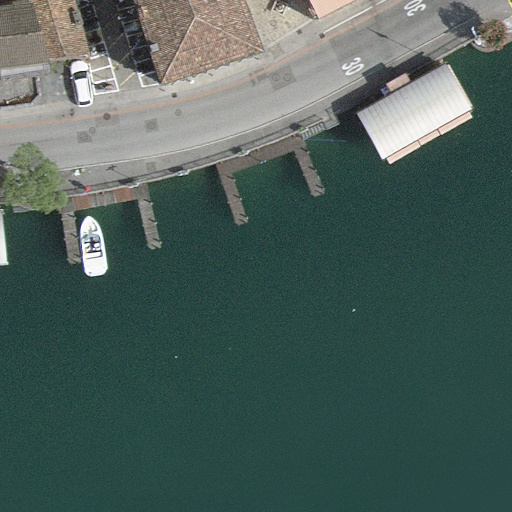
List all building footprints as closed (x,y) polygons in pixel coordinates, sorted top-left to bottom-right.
[(0,0),(0,17),(45,7),(67,0),(0,0)] [(103,0),(106,9),(138,105),(256,65),(231,0),(103,0)] [(271,0),(291,49),(391,3),(389,0),(271,0)] [(0,92),(70,83),(53,31),(51,24),(0,31),(0,92)] [(471,111),(443,64),(356,115),(382,162),(471,111)]
